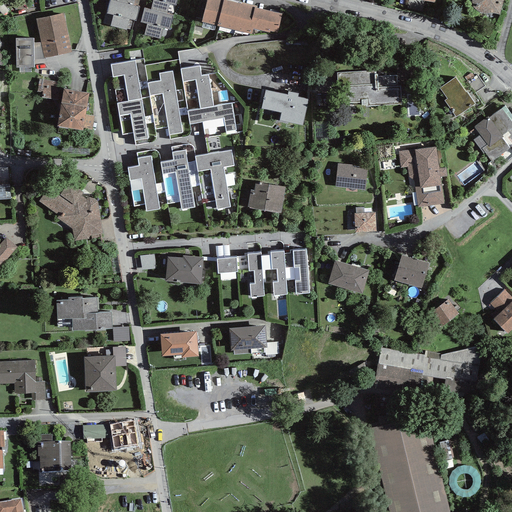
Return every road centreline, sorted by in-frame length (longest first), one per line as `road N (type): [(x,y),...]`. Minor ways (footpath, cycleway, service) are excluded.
road 1 (residential): [(109,167),(167,511)]
road 2 (tertiary): [(511,80),(440,33),(324,0)]
road 3 (residential): [(82,0),(109,167)]
road 4 (track): [(449,399),(484,462),(483,511)]
